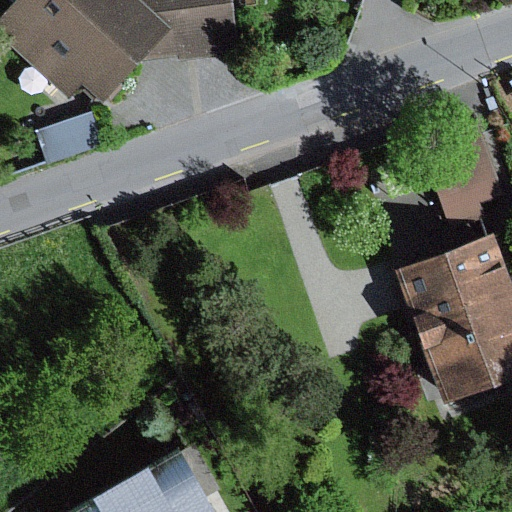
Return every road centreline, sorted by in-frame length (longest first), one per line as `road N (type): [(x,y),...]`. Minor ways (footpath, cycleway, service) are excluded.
road 1 (unclassified): [(397,76),(0,214)]
road 2 (unclassified): [(511,37),(397,76)]
